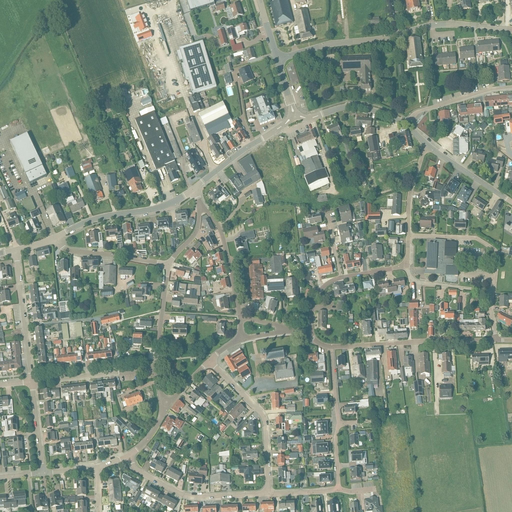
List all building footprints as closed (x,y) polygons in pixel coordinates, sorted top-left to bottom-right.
[(186,0),(190,12),(215,4),(213,0),(186,0)] [(273,17),(276,27),(293,23),(286,0),(270,4),(274,17),(273,17)] [(405,0),(407,8),(408,13),(420,10),(418,0),(405,0)] [(459,0),(460,5),(461,10),(471,9),(469,0),(459,0)] [(215,6),(217,12),(225,9),(223,3),(215,6)] [(239,4),(230,7),(234,19),(243,16),(239,4)] [(300,34),(297,35),(298,40),(301,39),(301,40),(307,39),(313,38),(310,26),(311,26),(307,10),(300,11),(295,13),(300,34)] [(135,11),(129,13),(134,28),(137,27),(138,31),(148,28),(143,12),(136,14),(135,11)] [(379,18),(370,19),(371,31),(380,30),(379,18)] [(166,41),(161,24),(156,26),(158,32),(161,31),(164,41),(166,41)] [(227,31),(226,31),(230,41),(233,41),(239,39),(240,37),(239,34),(242,33),(243,33),(247,32),(247,31),(249,31),(248,28),(246,28),(246,26),(246,25),(241,26),(240,27),(237,28),(234,29),(233,26),(227,28),(227,31)] [(223,30),(217,31),(222,46),(228,45),(225,37),(223,30)] [(150,32),(137,36),(139,42),(145,40),(152,37),(150,32)] [(410,69),(423,67),(420,39),(406,40),(410,69)] [(193,94),(216,87),(203,42),(179,50),(180,51),(176,52),(179,62),(183,61),(184,65),(182,66),(186,79),(188,79),(193,94)] [(476,53),(479,53),(485,52),(484,42),(478,42),(478,45),(475,45),(476,53)] [(243,52),(245,58),(248,57),(249,60),(255,58),(253,49),(243,52)] [(360,72),(361,91),(371,91),(370,72),(371,72),(370,57),(341,58),(342,73),(360,72)] [(222,67),(223,72),(225,72),(226,73),(226,74),(233,72),(231,64),(227,65),(226,65),(224,65),(224,67),(222,67)] [(239,71),(244,84),(247,83),(251,81),(254,80),(249,67),(239,71)] [(230,74),(224,76),(226,85),(232,83),(230,74)] [(193,97),(188,99),(191,105),(192,105),(192,106),(200,103),(200,102),(199,100),(206,97),(205,96),(204,93),(193,97)] [(265,95),(251,100),(258,118),(272,113),(265,95)] [(500,106),(508,106),(507,96),(499,97),(500,106)] [(150,97),(141,101),(143,106),(152,103),(150,97)] [(485,98),(486,108),(493,107),(492,97),(485,98)] [(500,106),(499,97),(492,97),(493,107),(500,106)] [(202,104),(201,102),(200,102),(200,103),(192,106),(192,105),(191,105),(194,113),(203,109),(202,104)] [(231,120),(223,103),(199,115),(204,126),(210,139),(208,140),(213,148),(210,149),(217,160),(223,156),(221,152),(223,150),(214,136),(227,130),(227,131),(230,129),(227,123),(231,120)] [(482,113),(481,104),(474,105),(475,114),(482,113)] [(474,105),(466,106),(467,115),(475,114),(474,105)] [(459,106),(459,111),(460,116),(467,115),(466,106),(459,106)] [(252,110),(246,111),(248,122),(254,121),(252,110)] [(154,112),(135,120),(154,165),(156,170),(164,166),(171,183),(178,180),(175,173),(179,171),(154,112)] [(260,123),(263,122),(264,124),(266,123),(269,122),(275,120),(272,113),(272,112),(272,113),(258,118),(258,120),(260,123)] [(440,120),(450,119),(449,112),(439,112),(440,120)] [(494,117),(495,125),(503,124),(502,121),(510,120),(509,115),(494,117)] [(166,117),(160,120),(163,126),(168,124),(166,117)] [(231,120),(227,123),(230,129),(234,127),(237,132),(235,134),(236,136),(241,144),(248,140),(243,132),(242,129),(237,121),(238,120),(237,118),(232,121),(231,120)] [(185,122),(187,127),(192,140),(194,145),(201,142),(192,119),(187,121),(185,122)] [(350,131),(351,136),(351,137),(356,136),(357,138),(361,137),(360,135),(361,135),(360,132),(361,132),(362,126),(367,126),(371,126),(371,120),(357,119),(357,124),(357,129),(350,131)] [(450,119),(440,120),(441,127),(445,127),(445,131),(450,130),(449,127),(450,127),(450,119)] [(483,131),(487,126),(483,122),(479,127),(483,131)] [(138,145),(141,144),(133,123),(129,124),(138,145)] [(474,123),(469,129),(472,132),(477,126),(474,123)] [(169,124),(164,126),(177,159),(182,157),(169,124)] [(337,125),(327,129),(329,133),(330,136),(331,136),(332,138),(338,136),(338,137),(342,136),(339,129),(337,125)] [(455,128),(452,132),(454,134),(460,138),(460,139),(459,139),(459,154),(466,154),(468,152),(468,147),(468,134),(467,132),(464,131),(463,130),(458,127),(456,126),(455,128)] [(313,131),(308,134),(313,147),(316,146),(314,140),(317,139),(315,136),(313,131)] [(482,132),(474,132),(473,134),(473,137),(472,137),(473,143),(480,143),(480,139),(482,139),(482,132)] [(408,133),(400,135),(401,139),(404,139),(404,141),(410,140),(408,133)] [(308,134),(299,138),(304,151),(303,151),(304,153),(307,161),(301,163),(306,177),(304,177),(310,192),(329,184),(327,179),(329,178),(325,169),(323,170),(317,157),(314,149),(314,150),(313,147),(308,134)] [(10,143),(28,179),(30,184),(47,177),(45,172),(27,135),(10,143)] [(400,135),(388,137),(391,147),(395,146),(395,144),(401,143),(402,147),(404,146),(405,150),(412,148),(410,140),(404,141),(404,139),(401,139),(400,135)] [(296,148),(298,147),(300,152),(303,151),(304,151),(299,138),(299,137),(293,140),(296,148)] [(377,137),(367,140),(369,153),(372,153),(379,152),(379,151),(377,137)] [(231,151),(236,148),(232,141),(227,144),(226,143),(224,143),(222,139),(219,141),(220,142),(219,143),(224,150),(226,154),(231,151)] [(343,145),(347,157),(351,155),(347,143),(343,145)] [(279,145),(255,153),(257,160),(259,160),(263,173),(285,165),(280,152),(282,151),(279,145)] [(48,146),(42,149),(45,155),(50,152),(48,146)] [(386,158),(380,159),(381,163),(387,162),(386,159),(392,158),(390,148),(384,150),(386,158)] [(197,160),(200,158),(195,149),(190,152),(185,155),(190,164),(194,161),(194,160),(197,159),(197,160)] [(473,160),(478,161),(478,162),(483,164),(484,159),(486,152),(482,152),(482,154),(475,152),(473,160)] [(252,160),(250,156),(239,163),(247,175),(239,181),(245,189),(246,189),(261,180),(256,172),(257,171),(252,160)] [(197,175),(203,171),(202,168),(205,166),(200,158),(197,160),(197,159),(194,160),(194,161),(190,164),(192,166),(191,166),(191,167),(191,169),(192,169),(193,169),(197,175)] [(487,170),(494,172),(495,171),(497,171),(499,166),(502,167),(504,160),(497,158),(496,163),(488,161),(488,165),(487,170)] [(82,163),(85,172),(88,171),(88,172),(93,170),(91,163),(92,163),(91,159),(89,160),(89,161),(82,163)] [(405,174),(407,173),(406,165),(402,165),(402,161),(390,163),(391,170),(395,170),(395,175),(400,174),(400,177),(405,176),(405,174)] [(63,167),(67,180),(74,177),(72,171),(71,171),(69,165),(63,167)] [(136,169),(125,174),(130,187),(131,187),(134,194),(142,191),(139,184),(141,183),(139,178),(136,169)] [(425,176),(430,178),(429,181),(433,182),(436,171),(429,169),(428,174),(426,173),(425,176)] [(107,175),(109,186),(109,191),(114,191),(115,193),(114,193),(116,199),(121,197),(124,195),(122,190),(120,191),(120,189),(117,189),(117,188),(115,174),(107,175)] [(96,175),(85,179),(89,190),(91,195),(92,194),(95,202),(104,199),(101,191),(102,191),(100,186),(96,175)] [(232,177),(229,179),(230,180),(230,181),(233,185),(235,184),(238,188),(236,190),(239,193),(245,189),(239,181),(236,176),(235,175),(232,177)] [(432,189),(436,190),(440,191),(443,186),(437,184),(438,181),(434,180),(432,189)] [(448,187),(445,186),(441,192),(442,198),(445,198),(448,192),(452,195),(454,192),(455,193),(457,191),(456,190),(458,186),(456,185),(456,184),(453,183),(451,182),(448,187)] [(67,183),(58,187),(64,201),(65,201),(66,203),(67,203),(68,203),(69,202),(69,204),(68,204),(70,208),(72,213),(76,212),(75,210),(84,207),(82,202),(81,200),(76,202),(75,201),(75,202),(67,183)] [(256,204),(257,206),(263,205),(262,203),(263,203),(261,196),(265,195),(266,195),(264,186),(260,187),(260,188),(259,188),(260,190),(257,191),(253,192),(256,204)] [(0,188),(0,193),(3,200),(5,200),(6,201),(9,210),(14,208),(11,199),(10,200),(9,198),(7,193),(6,191),(5,188),(4,187),(0,188)] [(218,187),(209,194),(215,202),(224,195),(226,199),(230,197),(227,193),(224,189),(221,191),(218,187)] [(457,212),(465,212),(468,206),(465,204),(467,200),(467,201),(469,197),(468,197),(470,194),(469,193),(470,192),(465,189),(465,190),(463,190),(458,200),(462,203),(457,212)] [(19,193),(15,195),(19,202),(27,198),(23,191),(19,193)] [(421,202),(421,206),(425,207),(430,203),(430,200),(433,200),(433,193),(426,193),(425,198),(421,202)] [(326,195),(315,197),(317,204),(328,201),(326,195)] [(392,210),(391,215),(400,216),(400,196),(393,195),(393,200),(392,200),(392,210)] [(27,213),(36,209),(31,198),(22,202),(27,213)] [(476,198),(474,202),(472,204),(482,210),(484,209),(486,204),(476,198)] [(488,217),(491,219),(491,218),(495,220),(499,214),(497,213),(503,205),(498,202),(495,206),(488,217)] [(58,206),(53,208),(61,225),(66,223),(58,206)] [(340,216),(351,214),(349,206),(344,207),(339,208),(340,216)] [(53,208),(47,211),(54,228),(61,225),(53,208)] [(365,208),(365,211),(365,221),(374,220),(374,213),(371,213),(371,208),(365,208)] [(32,235),(37,233),(36,231),(40,230),(38,225),(35,218),(40,216),(38,210),(31,213),(33,220),(26,223),(30,230),(32,235)] [(181,213),(182,223),(187,222),(188,225),(191,226),(193,220),(190,219),(187,219),(187,212),(181,213)] [(5,214),(5,216),(6,219),(7,221),(7,222),(10,228),(19,224),(16,218),(14,213),(9,215),(8,213),(5,214)] [(465,213),(463,213),(460,213),(460,216),(462,216),(462,221),(455,221),(455,224),(455,229),(465,229),(466,220),(469,220),(469,215),(469,213),(466,213),(465,213)] [(307,219),(309,219),(310,225),(321,223),(320,216),(314,218),(313,214),(306,215),(307,219)] [(351,214),(340,216),(342,224),(347,223),(352,222),(351,214)] [(426,219),(420,218),(420,228),(431,228),(431,224),(434,224),(435,219),(435,217),(426,217),(426,219)] [(473,232),(479,221),(473,217),(470,220),(471,221),(470,223),(473,225),(469,230),(473,232)] [(209,219),(202,222),(209,237),(205,239),(208,243),(211,249),(212,248),(217,246),(212,236),(213,235),(211,232),(214,230),(209,219)] [(157,230),(154,230),(154,235),(155,241),(158,241),(157,233),(161,233),(160,230),(163,230),(162,220),(157,220),(158,230),(157,230)] [(124,235),(125,235),(126,241),(131,241),(130,235),(131,235),(131,234),(132,234),(132,231),(131,231),(130,225),(123,226),(124,235)] [(350,225),(343,226),(338,227),(339,236),(349,234),(348,229),(351,229),(350,225)] [(135,237),(136,243),(139,243),(139,240),(145,239),(145,236),(144,226),(138,227),(139,236),(135,237)] [(380,226),(376,227),(376,230),(376,236),(386,236),(386,229),(380,230),(380,226)] [(105,228),(106,238),(117,237),(117,244),(122,243),(121,231),(117,232),(117,227),(105,228)] [(303,230),(305,241),(314,239),(315,245),(318,244),(323,243),(323,242),(322,240),(325,240),(324,233),(319,234),(318,234),(317,230),(317,228),(317,227),(316,227),(315,228),(312,228),(310,229),(303,230)] [(241,239),(235,241),(237,250),(238,250),(239,254),(246,252),(245,248),(243,248),(242,244),(242,241),(248,240),(254,238),(255,238),(254,235),(253,231),(245,233),(240,235),(241,239)] [(86,237),(87,245),(91,244),(98,243),(99,246),(99,248),(103,248),(101,233),(98,234),(98,232),(94,233),(90,233),(90,237),(86,237)] [(339,236),(341,244),(351,242),(353,242),(352,238),(350,239),(349,234),(339,236)] [(389,244),(393,244),(392,257),(399,257),(400,246),(397,246),(397,244),(397,239),(389,239),(389,244)] [(424,274),(424,275),(440,275),(445,275),(445,276),(458,277),(458,265),(457,264),(453,264),(453,259),(453,257),(454,257),(455,257),(456,256),(456,252),(456,247),(456,245),(455,243),(452,243),(452,242),(450,242),(449,243),(445,243),(446,241),(443,241),(434,240),(434,244),(433,244),(433,245),(428,245),(427,270),(427,274),(424,274)] [(382,256),(381,246),(376,247),(372,247),(373,256),(373,261),(382,260),(381,256),(382,256)] [(48,247),(36,250),(38,258),(50,255),(48,247)] [(327,248),(319,250),(319,251),(322,257),(323,261),(327,260),(326,256),(329,256),(328,252),(327,249),(327,248)] [(190,251),(185,256),(188,260),(190,261),(192,263),(195,260),(197,261),(202,256),(199,253),(198,252),(196,250),(193,253),(190,251)] [(207,268),(211,267),(218,266),(217,264),(224,262),(222,254),(215,255),(212,256),(213,259),(209,260),(210,265),(206,266),(207,268)] [(343,256),(345,264),(345,263),(347,270),(353,268),(352,262),(349,262),(348,255),(343,256)] [(353,268),(360,267),(359,261),(359,260),(360,260),(360,256),(355,256),(356,261),(352,262),(353,268)] [(35,257),(29,258),(30,268),(37,267),(35,257)] [(277,257),(271,258),(271,262),(272,274),(283,273),(282,266),(282,262),(281,257),(277,257)] [(325,268),(321,268),(319,257),(315,258),(317,269),(318,269),(319,275),(326,274),(325,268)] [(82,259),(82,264),(82,267),(83,267),(83,271),(88,271),(88,267),(98,266),(98,263),(98,258),(82,259)] [(259,259),(249,260),(250,266),(252,300),(260,300),(260,299),(263,299),(263,294),(262,288),(264,288),(268,287),(267,281),(267,279),(265,278),(263,278),(263,272),(262,266),(259,266),(259,263),(259,259)] [(328,265),(324,266),(325,268),(326,274),(326,275),(330,274),(330,273),(333,272),(331,266),(332,266),(330,259),(327,259),(328,262),(328,265)] [(60,267),(58,267),(58,274),(61,274),(62,274),(62,277),(70,276),(70,277),(70,269),(70,270),(68,270),(67,262),(60,262),(60,267)] [(0,276),(0,280),(10,279),(9,268),(3,269),(3,266),(0,266),(0,272),(2,272),(2,275),(0,275),(0,276)] [(104,285),(116,285),(116,267),(104,267),(104,272),(98,272),(98,276),(99,290),(103,289),(104,285)] [(215,269),(217,278),(222,276),(227,275),(225,267),(220,268),(215,269)] [(133,277),(133,275),(133,270),(119,269),(119,274),(119,276),(121,276),(121,280),(125,280),(125,276),(133,277)] [(178,269),(176,275),(184,277),(184,278),(188,279),(189,275),(190,271),(187,270),(182,269),(181,270),(178,269)] [(285,288),(284,288),(284,291),(287,290),(291,290),(291,288),(294,288),(293,284),(297,283),(297,282),(298,282),(298,278),(293,279),(289,279),(286,279),(287,288),(285,288)] [(222,281),(220,281),(222,287),(223,286),(224,290),(225,289),(230,288),(228,279),(223,281),(222,281)] [(402,294),(401,287),(405,286),(403,279),(393,281),(394,285),(391,286),(392,293),(393,295),(402,294)] [(268,287),(264,288),(264,293),(284,291),(284,288),(284,283),(283,283),(283,280),(267,281),(268,287)] [(291,290),(287,290),(287,293),(288,298),(298,297),(298,287),(298,282),(297,282),(297,283),(293,284),(294,288),(291,288),(291,290)] [(368,289),(368,291),(375,289),(375,285),(372,286),(371,282),(363,284),(364,290),(368,289)] [(392,293),(391,286),(388,286),(388,282),(378,284),(379,291),(385,290),(386,293),(388,293),(392,293)] [(175,284),(174,293),(179,293),(180,293),(180,294),(186,295),(186,290),(191,290),(191,285),(186,284),(181,284),(181,285),(175,284)] [(342,284),(333,286),(335,297),(340,296),(355,293),(353,284),(343,286),(342,284)] [(0,303),(0,305),(3,306),(3,303),(9,302),(8,292),(2,293),(1,286),(0,286),(0,303)] [(104,291),(101,291),(101,297),(107,296),(113,296),(112,289),(112,287),(109,288),(103,289),(104,291)] [(150,290),(145,289),(143,289),(143,291),(138,291),(138,289),(133,289),(132,295),(135,295),(135,301),(143,301),(143,297),(150,297),(150,290)] [(511,294),(508,294),(508,297),(500,297),(500,308),(507,308),(507,300),(511,300),(511,294)] [(38,298),(31,299),(32,304),(48,302),(57,301),(56,295),(52,296),(52,300),(48,300),(46,300),(43,300),(42,300),(41,297),(38,298)] [(227,299),(225,299),(224,295),(215,297),(216,301),(217,307),(220,307),(221,311),(229,309),(228,303),(227,299)] [(185,296),(184,299),(177,299),(176,300),(173,300),(172,306),(177,307),(180,307),(180,303),(198,305),(198,298),(185,296)] [(273,299),(267,297),(265,307),(269,308),(268,312),(274,314),(275,308),(276,308),(277,303),(272,302),(273,299)] [(68,302),(59,303),(60,313),(61,320),(71,318),(70,312),(68,302)] [(441,316),(439,316),(439,319),(445,319),(454,319),(454,314),(454,313),(448,313),(448,304),(441,304),(441,311),(441,316)] [(499,313),(497,316),(500,318),(499,320),(507,323),(506,324),(510,326),(511,325),(511,319),(504,315),(499,313)] [(102,319),(103,325),(115,322),(120,321),(118,314),(102,319)] [(173,327),(173,335),(180,336),(180,325),(183,325),(184,325),(184,317),(176,317),(176,324),(177,324),(177,327),(173,327)] [(136,324),(136,329),(146,330),(146,328),(151,328),(152,320),(141,320),(141,324),(136,324)] [(485,320),(478,320),(478,324),(474,324),(474,321),(474,331),(485,331),(485,320)] [(378,327),(379,335),(387,335),(386,332),(387,332),(386,329),(389,329),(388,321),(384,322),(384,321),(378,322),(378,327)] [(459,331),(474,331),(474,321),(462,321),(462,324),(459,324),(459,331)] [(370,322),(362,323),(363,333),(364,338),(372,337),(371,332),(370,322)] [(394,331),(394,339),(407,338),(407,331),(406,329),(403,329),(403,331),(400,332),(400,330),(397,330),(394,331)] [(124,339),(124,347),(133,347),(133,346),(142,346),(142,340),(142,335),(137,335),(134,335),(133,340),(124,339)] [(115,350),(118,350),(116,344),(114,344),(110,345),(111,348),(107,348),(107,344),(108,344),(107,339),(104,339),(104,344),(105,352),(106,359),(112,358),(111,352),(115,352),(115,350)] [(74,348),(75,356),(76,362),(82,361),(81,356),(81,355),(81,352),(80,351),(79,352),(77,352),(77,347),(74,348)] [(367,386),(375,385),(378,385),(377,382),(376,361),(371,361),(371,360),(380,359),(380,356),(381,356),(381,354),(380,349),(370,350),(370,352),(366,352),(366,357),(366,362),(367,382),(367,386)] [(230,357),(230,356),(224,359),(232,373),(237,370),(245,365),(248,364),(243,354),(240,350),(240,351),(230,357)] [(284,358),(287,356),(286,352),(283,351),(283,350),(265,353),(265,355),(261,355),(262,360),(262,361),(265,361),(265,363),(274,361),(275,365),(274,366),(277,381),(294,378),(293,369),(292,362),(290,363),(290,362),(289,361),(289,360),(288,359),(287,359),(286,358),(285,358),(284,358)] [(511,350),(498,351),(498,356),(498,358),(498,360),(507,360),(511,359),(511,350)] [(392,352),(387,353),(387,358),(388,363),(388,367),(389,372),(391,372),(391,373),(391,375),(394,375),(397,375),(397,374),(401,374),(400,371),(397,371),(395,355),(395,352),(392,352)] [(317,356),(317,354),(316,353),(314,353),(314,355),(308,355),(309,360),(309,363),(313,362),(314,373),(310,374),(311,384),(323,383),(323,373),(325,372),(324,356),(317,356)] [(428,354),(420,354),(421,374),(430,374),(430,367),(429,362),(428,362),(428,354)] [(451,372),(451,363),(450,363),(449,354),(442,354),(442,363),(442,374),(443,373),(444,378),(452,377),(452,375),(455,375),(455,372),(451,372)] [(472,356),(472,361),(472,363),(478,363),(478,366),(489,365),(489,355),(472,356)] [(11,356),(12,361),(19,367),(20,365),(19,356),(11,356)] [(353,368),(354,368),(355,373),(356,379),(365,378),(364,364),(361,365),(361,361),(360,356),(353,357),(354,362),(354,365),(353,366),(353,368)] [(338,361),(337,361),(337,366),(338,366),(338,369),(343,368),(343,371),(349,370),(348,364),(345,364),(344,358),(338,358),(338,361)] [(411,358),(404,358),(404,363),(404,368),(404,369),(405,370),(406,377),(412,377),(412,373),(414,373),(414,369),(414,364),(412,364),(412,362),(411,358)] [(3,359),(0,359),(0,363),(2,372),(8,371),(8,370),(7,362),(3,362),(3,359)] [(8,370),(18,369),(19,367),(12,361),(7,362),(8,370)] [(245,365),(237,370),(243,379),(247,376),(251,374),(245,365)] [(212,401),(222,391),(218,386),(216,388),(214,386),(217,382),(210,375),(204,381),(210,387),(204,393),(208,397),(212,401)] [(451,386),(440,387),(440,395),(440,399),(445,399),(451,399),(451,395),(451,392),(452,391),(452,389),(451,388),(451,386)] [(45,399),(50,399),(51,399),(50,395),(55,394),(56,398),(56,401),(60,400),(59,389),(44,391),(45,399)] [(194,391),(190,396),(193,398),(193,399),(191,402),(194,405),(194,404),(197,401),(197,402),(200,398),(203,401),(204,400),(205,398),(202,396),(198,392),(198,394),(194,391)] [(228,402),(233,397),(226,391),(221,396),(219,398),(226,405),(228,402)] [(140,392),(124,398),(127,407),(138,403),(143,402),(140,392)] [(281,402),(281,398),(284,397),(284,394),(277,395),(272,395),(272,403),(279,402),(281,402)] [(317,398),(313,398),(314,404),(317,403),(317,406),(328,405),(327,395),(316,396),(317,398)] [(1,399),(2,408),(7,408),(8,414),(13,414),(12,400),(7,401),(7,398),(1,399)] [(178,401),(171,410),(176,413),(177,413),(178,414),(180,411),(179,410),(181,408),(182,409),(185,406),(178,401)] [(51,403),(44,404),(45,414),(52,413),(51,408),(54,408),(53,403),(51,404),(51,403)] [(348,407),(344,407),(345,414),(355,413),(355,407),(357,406),(357,403),(348,404),(348,407)] [(240,404),(231,413),(229,415),(234,420),(244,409),(240,404)] [(187,409),(195,416),(198,413),(189,406),(187,409)] [(199,407),(199,406),(198,407),(196,410),(201,415),(204,411),(199,407)] [(232,409),(229,406),(224,411),(227,414),(232,409)] [(14,421),(13,416),(2,417),(3,422),(5,422),(5,427),(16,426),(16,420),(14,421)] [(47,428),(53,427),(53,422),(55,422),(55,418),(52,418),(46,418),(47,428)] [(128,421),(121,418),(114,419),(115,423),(122,429),(127,424),(126,423),(128,421)] [(162,427),(166,430),(167,431),(169,432),(168,432),(171,434),(174,429),(172,428),(173,426),(180,430),(184,423),(177,418),(174,423),(168,418),(162,427)] [(231,424),(236,428),(243,422),(240,419),(237,422),(235,420),(231,424)] [(235,430),(238,433),(247,424),(244,421),(235,430)] [(244,431),(244,437),(250,437),(250,435),(256,435),(256,422),(249,422),(249,431),(244,431)] [(317,426),(317,430),(328,429),(328,425),(327,425),(327,423),(321,424),(321,422),(314,422),(315,426),(317,426)] [(130,424),(126,427),(129,430),(128,430),(134,436),(139,431),(133,426),(130,424)] [(222,424),(218,429),(222,433),(226,427),(222,424)] [(15,437),(15,432),(17,432),(16,426),(5,427),(6,432),(3,433),(4,438),(9,437),(15,437)] [(113,438),(110,439),(111,446),(111,448),(114,447),(114,446),(117,445),(117,443),(121,443),(120,434),(118,433),(118,427),(114,427),(115,435),(113,435),(113,438)] [(315,438),(322,438),(322,436),(328,435),(327,433),(328,433),(328,429),(317,430),(317,434),(315,434),(315,438)] [(49,442),(58,441),(57,432),(54,432),(47,433),(49,442)] [(8,446),(13,446),(22,445),(21,439),(20,439),(20,436),(15,437),(9,437),(9,441),(13,440),(13,443),(7,443),(8,446)] [(283,439),(278,439),(278,445),(295,445),(300,444),(302,444),(302,436),(298,436),(298,442),(296,442),(285,442),(285,439),(283,439)] [(350,436),(350,447),(359,446),(358,436),(350,436)] [(324,441),(312,442),(312,446),(316,446),(317,455),(324,454),(324,455),(327,455),(327,454),(328,454),(327,445),(324,445),(324,441)] [(156,442),(151,451),(153,452),(155,453),(152,458),(155,459),(158,452),(156,451),(160,444),(156,442)] [(50,447),(50,453),(51,455),(65,453),(65,452),(70,452),(69,447),(69,446),(64,446),(64,445),(64,444),(60,445),(60,446),(58,446),(50,447)] [(250,445),(240,446),(240,449),(246,449),(246,456),(242,456),(242,461),(247,460),(250,460),(250,459),(257,459),(257,452),(250,452),(249,449),(250,449),(250,445)] [(356,465),(364,465),(364,464),(367,464),(367,459),(362,459),(362,452),(351,453),(351,458),(351,461),(351,462),(356,462),(356,465)] [(167,462),(166,465),(168,466),(172,460),(173,458),(173,457),(175,455),(172,453),(171,456),(170,456),(169,458),(167,462)] [(289,460),(296,459),(298,459),(298,453),(296,453),(289,454),(289,456),(283,456),(278,457),(278,464),(279,464),(279,466),(284,466),(284,464),(284,460),(289,459),(289,460)] [(156,471),(162,459),(164,456),(161,454),(157,462),(154,460),(150,467),(156,471)] [(14,456),(15,461),(13,462),(13,465),(20,464),(20,461),(23,461),(23,456),(14,456)] [(325,458),(322,458),(313,459),(313,465),(318,465),(319,470),(330,469),(330,468),(330,467),(331,466),(331,465),(330,465),(329,464),(329,462),(325,462),(325,458)] [(162,459),(156,471),(162,474),(164,469),(166,466),(163,465),(164,463),(165,463),(166,461),(162,459)] [(225,471),(224,471),(223,470),(222,465),(219,466),(219,471),(220,484),(230,484),(229,475),(226,476),(226,474),(225,472),(225,471)] [(259,475),(259,466),(242,467),(239,467),(240,474),(244,474),(244,477),(246,477),(246,483),(253,482),(253,475),(259,475)] [(168,472),(166,476),(172,479),(176,472),(170,469),(168,472)] [(190,475),(189,483),(197,483),(197,484),(202,485),(203,475),(206,476),(206,477),(207,469),(200,469),(199,476),(190,475)] [(352,480),(361,479),(361,478),(364,478),(364,474),(361,474),(361,469),(352,469),(352,480)] [(219,471),(216,471),(216,476),(210,476),(211,484),(220,484),(219,471)] [(172,479),(178,482),(180,478),(182,475),(176,472),(172,479)] [(314,474),(314,477),(320,477),(320,484),(331,483),(331,482),(331,478),(330,478),(330,476),(323,476),(322,473),(314,474)] [(123,478),(122,479),(124,480),(123,483),(125,485),(127,482),(128,482),(128,483),(126,486),(129,488),(132,489),(136,491),(137,489),(138,488),(141,483),(132,479),(124,475),(122,477),(123,478)] [(290,476),(279,477),(279,484),(285,484),(285,485),(289,484),(289,480),(290,480),(290,476)] [(77,484),(77,490),(86,490),(86,483),(83,483),(82,479),(74,479),(75,484),(77,484)] [(119,480),(109,480),(110,497),(121,496),(121,495),(119,480)] [(146,501),(148,502),(151,497),(155,491),(148,488),(148,489),(145,487),(143,492),(142,494),(135,506),(139,508),(140,504),(143,499),(145,496),(148,497),(146,501)] [(148,502),(151,504),(153,500),(156,501),(152,509),(153,510),(151,511),(154,511),(155,511),(163,497),(160,495),(160,494),(155,491),(151,497),(148,502)] [(13,499),(10,500),(11,508),(16,507),(16,505),(26,504),(25,500),(25,497),(24,492),(13,493),(13,499)] [(134,503),(133,505),(134,506),(135,506),(142,494),(138,492),(135,499),(133,502),(134,503)] [(52,495),(50,496),(51,508),(56,507),(56,511),(64,510),(63,503),(63,500),(62,497),(62,498),(58,498),(58,495),(56,495),(55,494),(53,494),(52,495)] [(11,508),(10,500),(5,500),(5,496),(0,496),(0,508),(4,508),(4,509),(11,508)] [(43,497),(41,497),(41,496),(38,496),(37,497),(35,498),(37,509),(42,508),(42,511),(43,510),(49,510),(48,500),(47,500),(47,502),(44,502),(43,497)] [(157,511),(162,504),(167,508),(172,500),(165,497),(165,498),(163,497),(155,511),(156,511),(157,511)] [(364,501),(365,511),(373,511),(372,511),(381,511),(381,507),(378,508),(377,499),(375,500),(375,498),(370,498),(370,500),(364,501)] [(172,500),(167,508),(173,511),(175,507),(177,503),(172,500)] [(313,506),(312,506),(312,511),(320,511),(320,502),(312,503),(313,506)] [(279,503),(279,511),(283,511),(284,510),(287,510),(287,503),(279,503)] [(338,511),(337,503),(327,504),(328,511),(338,511)] [(353,503),(352,504),(350,504),(350,511),(362,511),(359,511),(358,511),(357,503),(355,504),(354,503),(353,503)]
